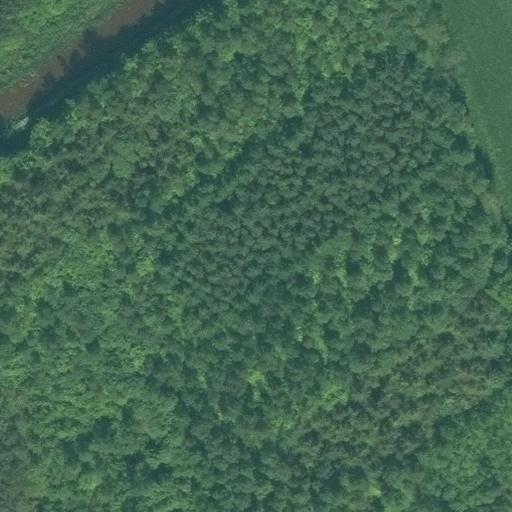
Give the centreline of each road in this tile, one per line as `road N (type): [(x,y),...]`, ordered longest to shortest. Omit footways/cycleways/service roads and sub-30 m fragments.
road 1 (track): [(21,127),(181,511)]
road 2 (track): [(21,127),(204,0)]
